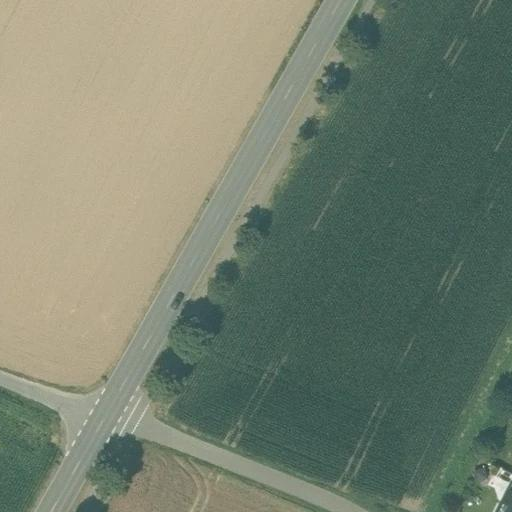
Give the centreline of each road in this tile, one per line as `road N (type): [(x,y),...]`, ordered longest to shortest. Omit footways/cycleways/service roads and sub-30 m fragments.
road 1 (secondary): [(105,415),(339,0)]
road 2 (residential): [(105,415),(354,511)]
